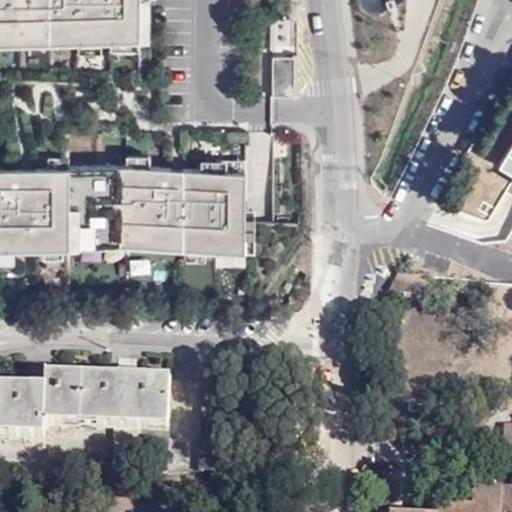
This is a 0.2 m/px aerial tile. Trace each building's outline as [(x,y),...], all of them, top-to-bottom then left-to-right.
[(0,0),(0,45),(143,40),(142,0),(0,0)] [(273,96),(295,96),(295,57),(273,57),(273,96)] [(0,168),(0,249),(125,245),(241,252),(246,171),(126,164),(0,168)] [(428,295),(430,277),(397,274),(387,293),(428,295)] [(389,306),(382,302),(378,309),(386,312),(389,306)] [(113,430),(112,475),(165,473),(169,383),(45,377),(45,391),(0,388),(0,437),(42,440),(44,425),(113,430)] [(200,472),(228,471),(232,382),(204,381),(200,472)] [(503,442),(511,441),(511,424),(503,424),(503,442)] [(511,467),(511,441),(503,442),(503,467),(511,467)] [(511,511),(511,491),(472,490),(472,511),(437,510),(437,511),(511,511)]
